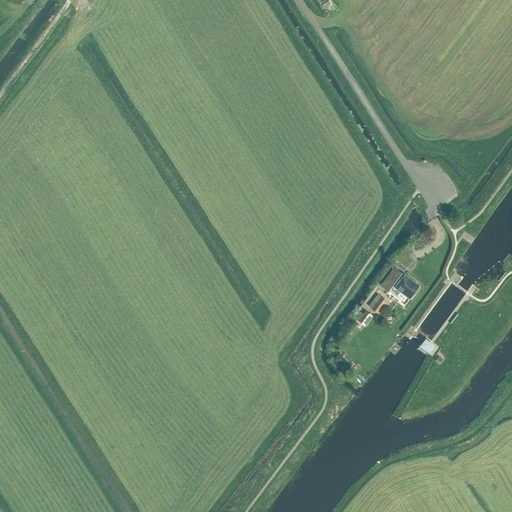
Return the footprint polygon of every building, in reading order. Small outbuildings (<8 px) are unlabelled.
[(414,251),(409,247),(404,253),(409,257),(414,251)] [(412,285),(414,282),(405,275),(404,276),(402,275),(402,274),(396,269),(383,287),(390,291),(393,286),(396,288),(405,295),(406,293),(412,296),(417,289),(412,285)] [(371,309),(378,314),(387,301),(381,297),(371,309)] [(364,314),(359,310),(354,316),(365,325),(372,315),(366,310),(364,314)] [(422,345),(422,344),(419,347),(429,354),(435,347),(426,340),(422,345)]
